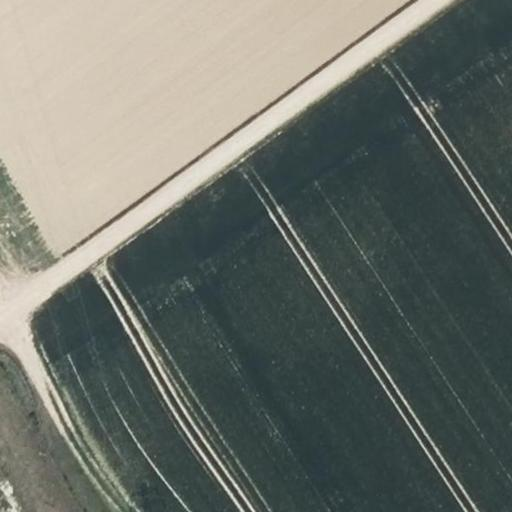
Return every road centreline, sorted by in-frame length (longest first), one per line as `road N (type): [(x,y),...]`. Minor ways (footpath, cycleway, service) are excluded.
road 1 (track): [(22,298),(434,0)]
road 2 (track): [(111,511),(17,340),(22,298),(0,280)]
